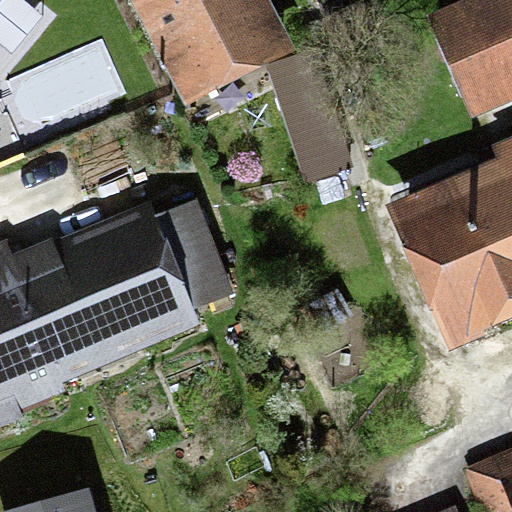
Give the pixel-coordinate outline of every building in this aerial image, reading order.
[(0,0),(0,39),(11,49),(42,11),(28,0),(0,0)] [(136,0),(184,97),(295,42),(274,0),(136,0)] [(511,0),(445,0),(427,8),(472,111),(511,93),(511,0)] [(276,95),(304,178),(353,161),(324,79),(276,95)] [(511,129),(492,138),(496,149),(386,195),(449,342),(486,326),(483,318),(511,306),(511,129)] [(62,377),(201,320),(194,303),(234,287),(194,189),(153,206),(150,196),(53,236),(52,231),(12,247),(7,234),(0,237),(0,422),(24,412),(21,405),(66,387),(62,377)] [(511,511),(511,444),(465,463),(484,511),(511,511)] [(0,502),(0,511),(98,511),(88,477),(0,502)] [(459,511),(455,502),(429,511),(459,511)]
